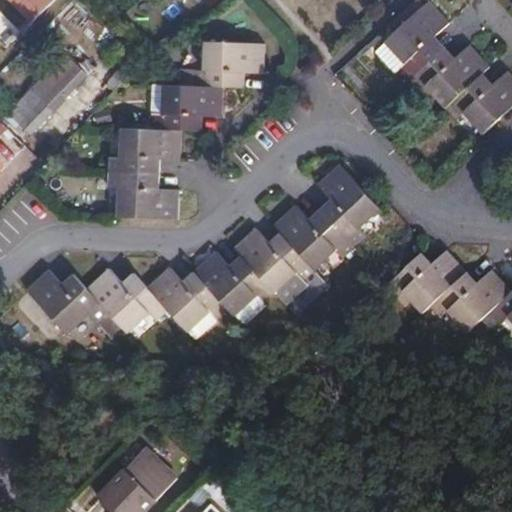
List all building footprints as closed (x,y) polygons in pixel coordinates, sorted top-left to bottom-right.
[(55,0),(0,0),(0,7),(23,32),(55,0)] [(390,24),(398,32),(425,7),(420,1),(407,12),(405,10),(390,24)] [(408,82),(445,48),(435,39),(450,25),(430,3),(425,7),(398,32),(386,43),(406,65),(399,72),(408,82)] [(114,76),(123,83),(158,46),(149,38),(114,76)] [(193,86),(223,87),(244,88),(244,74),(264,75),(265,45),(206,43),(205,73),(194,72),(193,86)] [(406,65),(386,43),(379,49),(399,72),(406,65)] [(483,74),(490,68),(471,47),(456,60),(445,48),(408,82),(419,95),(426,88),(446,109),(483,74)] [(87,76),(64,54),(4,116),(15,127),(19,123),(32,135),(87,76)] [(494,86),(483,74),(446,109),(456,120),(464,114),(484,135),(511,108),(511,76),(508,72),(494,86)] [(152,129),(181,130),(202,131),(203,118),(222,119),(223,87),(193,86),(164,85),(162,116),(152,115),(152,129)] [(110,159),(110,172),(160,174),(161,160),(181,162),(181,130),(152,129),(121,128),(120,159),(110,159)] [(322,211),(356,247),(366,238),(359,230),(382,210),(341,167),(319,187),(332,201),(322,211)] [(120,188),(119,217),(179,220),(179,190),(160,189),(160,174),(110,172),(110,187),(120,188)] [(282,234),(316,271),(317,271),(338,251),(344,259),(356,247),(322,211),(310,221),(297,207),(276,227),(282,234)] [(236,250),(243,257),(277,294),(298,274),(305,281),(316,271),(282,234),(270,244),(257,231),(236,250)] [(403,292),(423,314),(467,273),(447,253),(433,265),(422,253),(385,287),(396,299),(403,292)] [(197,274),(231,311),(237,318),(259,298),(265,305),(277,294),(243,257),(232,268),(218,254),(197,274)] [(125,329),(130,335),(151,316),(158,323),(170,312),(150,290),(135,274),(124,285),(110,270),(89,290),(110,312),(125,329)] [(150,290),(170,312),(191,334),(212,315),(219,322),(231,311),(197,274),(185,285),(171,270),(150,290)] [(89,290),(76,276),(64,287),(50,272),(29,293),(70,337),(91,317),(97,324),(99,323),(110,312),(89,290)] [(467,273),(423,314),(431,307),(441,319),(448,312),(468,333),(490,313),(511,292),(511,291),(493,272),(478,285),(467,273)] [(511,292),(490,313),(502,325),(509,318),(511,321),(511,292)] [(265,305),(259,298),(237,318),(244,325),(265,305)] [(226,329),(237,318),(231,311),(219,322),(226,329)] [(125,329),(110,312),(99,323),(114,339),(125,329)] [(198,342),(219,322),(212,315),(191,334),(198,342)] [(145,511),(178,477),(146,447),(99,496),(116,511),(145,511)]
